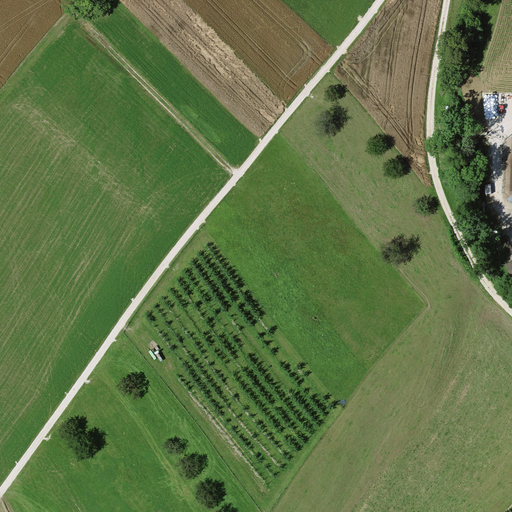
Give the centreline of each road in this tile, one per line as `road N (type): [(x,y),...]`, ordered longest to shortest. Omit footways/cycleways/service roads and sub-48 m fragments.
road 1 (track): [(0,487),(135,302),(380,0)]
road 2 (track): [(511,312),(478,272),(434,179),(430,92),(447,0)]
